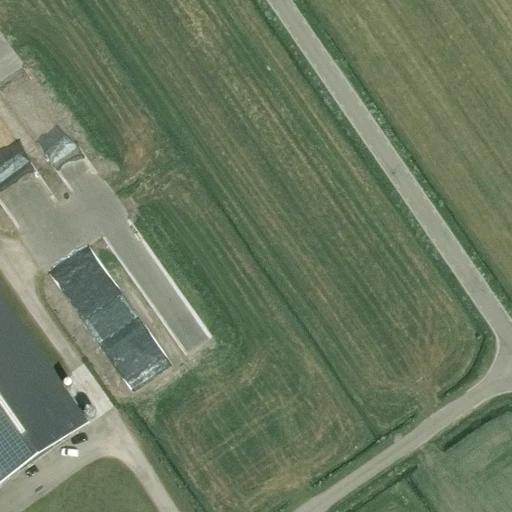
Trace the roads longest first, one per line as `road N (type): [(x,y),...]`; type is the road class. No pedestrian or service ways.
road 1 (unclassified): [(511,338),(279,0)]
road 2 (unclassified): [(308,511),(511,370)]
road 3 (unknown): [(0,258),(112,422)]
road 4 (unknown): [(112,422),(0,497)]
